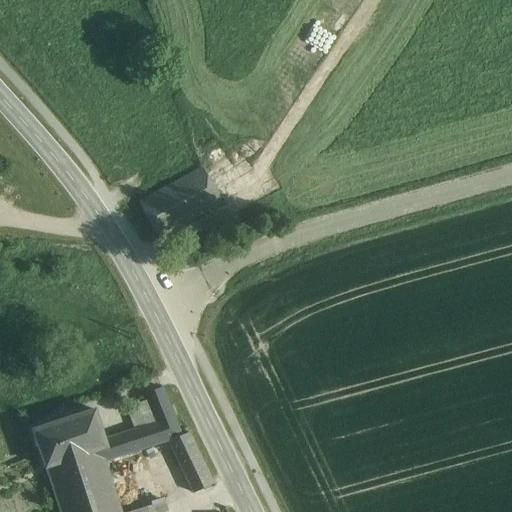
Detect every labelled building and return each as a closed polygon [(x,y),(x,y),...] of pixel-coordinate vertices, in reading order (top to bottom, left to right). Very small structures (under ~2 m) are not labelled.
[(222,204),(202,169),(139,204),(159,239),(222,204)] [(163,388),(145,394),(147,401),(127,407),(135,430),(104,440),(107,448),(101,450),(105,462),(169,441),(182,437),(180,432),(163,388)] [(95,410),(33,430),(46,468),(101,450),(107,448),(104,440),(95,410)] [(213,484),(187,429),(180,432),(182,437),(169,441),(193,494),(213,484)] [(101,450),(46,468),(59,511),(137,511),(137,510),(131,511),(121,511),(105,462),(101,450)] [(170,495),(184,489),(177,473),(163,479),(170,495)]
